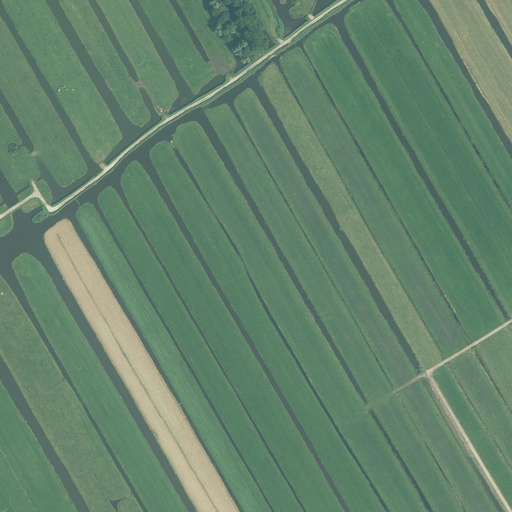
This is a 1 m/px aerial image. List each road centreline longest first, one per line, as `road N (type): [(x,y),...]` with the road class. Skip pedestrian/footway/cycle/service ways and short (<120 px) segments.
road 1 (track): [(345,0),(171,117),(73,195)]
road 2 (track): [(429,371),(510,511)]
road 3 (track): [(511,320),(400,388)]
